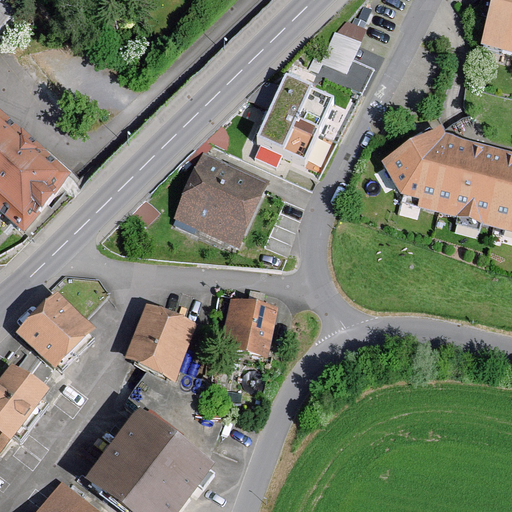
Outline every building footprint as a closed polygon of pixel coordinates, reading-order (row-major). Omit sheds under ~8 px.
[(511,0),(496,0),(485,44),(498,47),(502,53),(511,56),(511,0)] [(0,37),(15,23),(0,8),(0,37)] [(335,28),(322,61),(348,71),(361,37),(335,28)] [(271,115),(319,136),(334,104),(286,83),(271,115)] [(319,136),(271,115),(257,147),(305,168),(319,136)] [(0,212),(23,233),(63,188),(61,186),(70,176),(46,154),(37,164),(20,149),(0,131),(0,212)] [(398,186),(404,196),(422,201),(420,208),(458,218),(465,214),(478,218),(481,224),(505,230),(511,225),(511,164),(468,153),(468,157),(457,154),(458,150),(442,146),(437,138),(417,149),(409,148),(408,155),(391,164),(400,180),(398,186)] [(201,222),(233,237),(255,190),(204,165),(175,227),(195,234),(201,222)] [(15,335),(54,375),(96,335),(57,295),(15,335)] [(217,351),(267,361),(277,313),(227,302),(217,351)] [(122,364),(175,386),(198,329),(145,307),(122,364)] [(0,438),(14,448),(51,396),(12,368),(0,383),(0,438)] [(83,488),(114,511),(181,511),(213,470),(137,414),(83,488)] [(94,511),(59,487),(40,511),(94,511)]
